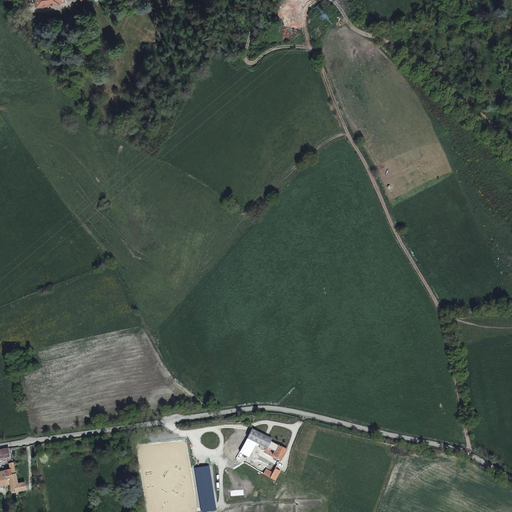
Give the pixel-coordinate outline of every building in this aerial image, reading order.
[(248,437),(256,442),(268,448),(269,445),(277,450),(274,455),(279,458),(280,458),(281,458),(283,456),(288,449),(288,448),(272,440),(273,438),(253,428),(248,437)] [(248,437),(241,452),(250,456),(254,447),(256,442),(248,437)] [(0,449),(0,461),(11,459),(10,447),(0,449)] [(0,483),(10,482),(14,492),(28,489),(26,481),(19,482),(15,463),(11,464),(11,469),(0,470),(0,483)] [(273,470),(266,466),(263,472),(266,473),(264,478),(274,483),(280,470),(275,467),(273,470)]
